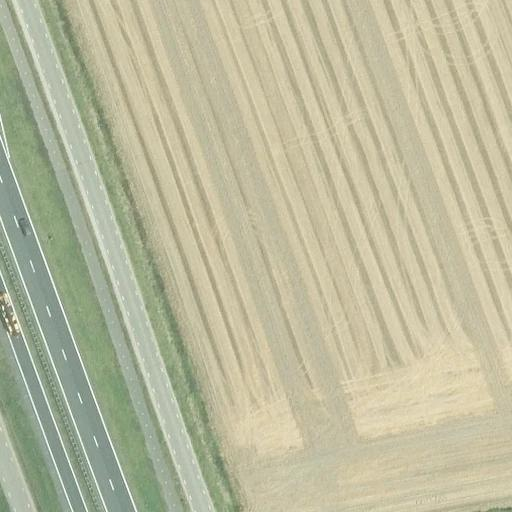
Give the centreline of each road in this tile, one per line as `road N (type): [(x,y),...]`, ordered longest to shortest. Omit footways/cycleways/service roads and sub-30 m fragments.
road 1 (tertiary): [(24,0),(203,511)]
road 2 (trunk): [(120,511),(0,181)]
road 3 (trunk): [(0,297),(78,511)]
